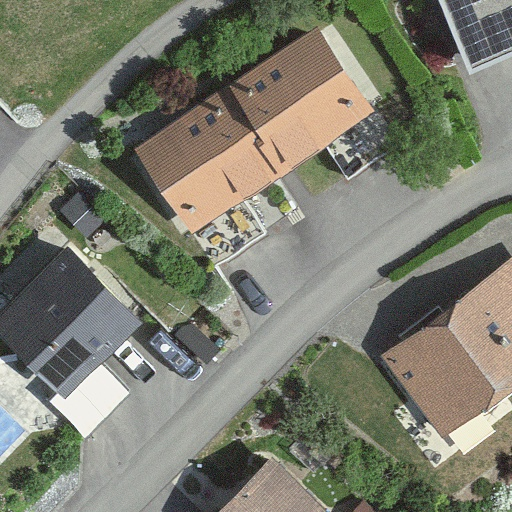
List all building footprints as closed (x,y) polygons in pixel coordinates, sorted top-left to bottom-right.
[(511,58),(511,0),(456,0),(488,69),(511,58)] [(384,113),(324,29),(148,154),(208,237),(384,113)] [(59,259),(0,326),(0,330),(81,402),(157,317),(96,264),(82,279),(59,259)] [(511,262),(391,359),(458,443),(511,399),(511,262)] [(339,511),(278,457),(228,511),(339,511)]
